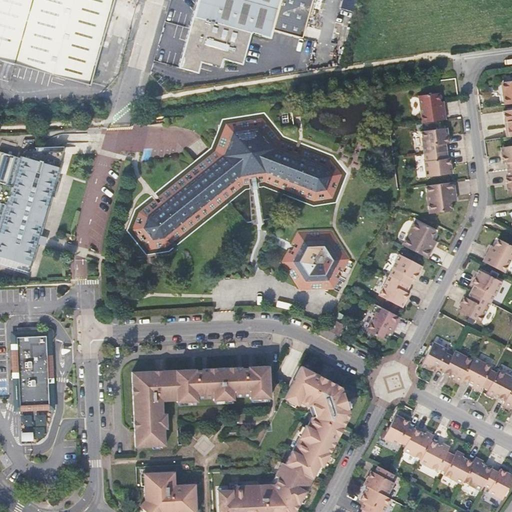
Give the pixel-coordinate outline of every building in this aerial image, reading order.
[(0,0),(0,61),(88,85),(112,0),(0,0)] [(300,38),(311,0),(194,0),(176,68),(195,73),(197,63),(216,68),(219,59),(240,64),(248,33),(268,39),(271,30),(300,38)] [(343,0),(342,7),(350,8),(351,5),(354,5),(355,0),(343,0)] [(502,104),(511,102),(511,80),(501,82),(503,95),(500,95),(502,104)] [(417,96),(420,122),(444,119),(443,112),(440,112),(438,102),(437,94),(417,96)] [(511,108),(500,111),(504,136),(511,135),(511,108)] [(198,165),(137,213),(132,229),(149,250),(167,245),(243,184),(262,180),(313,199),(331,197),(340,174),(327,159),(226,123),(198,165)] [(422,154),(444,150),(443,144),(446,144),(445,134),(442,134),(441,127),(419,130),(422,154)] [(505,169),(511,168),(511,145),(499,147),(501,163),(504,162),(505,169)] [(58,168),(63,150),(40,151),(40,147),(36,147),(36,150),(24,151),(22,157),(1,151),(0,155),(0,253),(31,263),(37,243),(41,244),(43,236),(38,234),(50,196),(55,197),(60,180),(55,179),(56,175),(58,175),(59,168),(58,168)] [(445,157),(444,150),(422,154),(423,160),(421,160),(423,176),(445,173),(445,165),(448,165),(447,156),(445,157)] [(511,168),(505,169),(506,177),(503,178),(505,193),(511,191),(511,168)] [(453,196),(451,182),(423,186),(427,214),(450,211),(448,201),(448,197),(453,196)] [(399,245),(425,258),(431,244),(426,242),(428,238),(432,230),(412,219),(399,245)] [(330,231),(296,232),(282,261),(299,288),(331,288),(347,258),(330,231)] [(484,255),(480,262),(501,272),(511,249),(511,246),(495,239),(491,247),(486,256),(484,255)] [(387,274),(407,284),(410,278),(412,280),(416,272),(413,271),(417,265),(395,253),(388,267),(390,268),(387,274)] [(471,285),(468,291),(488,302),(491,295),(493,296),(500,282),(476,270),(469,284),(471,285)] [(403,291),(407,284),(387,274),(376,295),(396,305),(399,300),(402,301),(406,293),(403,291)] [(488,302),(468,291),(465,297),(461,296),(454,310),(478,322),(488,302)] [(393,324),(397,317),(372,303),(368,310),(373,313),(363,331),(382,340),(386,332),(391,323),(393,324)] [(35,327),(29,327),(14,328),(15,345),(13,346),(17,409),(50,408),(47,342),(45,343),(44,332),(35,333),(35,327)] [(434,368),(441,371),(449,355),(443,352),(444,349),(430,341),(419,364),(433,371),(434,368)] [(449,355),(441,371),(451,377),(449,380),(457,384),(460,378),(470,359),(452,350),(449,355)] [(471,357),(470,359),(460,378),(471,383),(469,386),(476,390),(489,366),(471,357)] [(283,462),(308,476),(314,465),(319,464),(346,413),(338,384),(299,364),(282,396),(294,403),(297,399),(305,404),(310,402),(313,414),(309,415),(305,424),(303,423),(283,462)] [(268,397),(267,381),(267,365),(246,365),(246,367),(240,367),(240,366),(206,368),(206,369),(188,370),(188,369),(162,370),(162,372),(151,372),(151,371),(129,372),(133,447),(162,445),(162,430),(165,430),(165,413),(161,413),(160,399),(174,399),(174,402),(195,401),(195,398),(211,397),(211,400),(232,399),(232,395),(248,395),(248,398),(268,397)] [(503,400),(511,381),(511,378),(496,370),(484,394),(491,397),(493,395),(503,400)] [(511,381),(503,400),(500,405),(508,409),(509,407),(511,408),(511,381)] [(403,444),(411,427),(405,424),(406,421),(393,414),(381,437),(394,444),(396,440),(403,444)] [(403,444),(400,449),(418,458),(428,440),(431,434),(423,430),(421,432),(411,427),(403,444)] [(418,458),(417,460),(435,470),(447,446),(440,443),(438,445),(428,440),(418,458)] [(459,482),(460,480),(470,462),(460,456),(461,454),(453,450),(441,473),(459,482)] [(481,484),(489,469),(478,464),(480,461),(473,457),(470,462),(460,480),(478,489),(481,484)] [(290,511),(308,476),(283,462),(280,460),(273,474),(276,475),(273,482),(228,484),(228,489),(214,489),(214,511),(290,511)] [(369,470),(362,484),(364,485),(384,496),(391,481),(388,480),(392,473),(376,465),(372,471),(369,470)] [(494,472),(489,469),(481,484),(486,487),(484,490),(495,495),(506,474),(496,469),(494,472)] [(194,511),(193,483),(172,484),(171,470),(141,472),(143,500),(138,506),(144,511),(194,511)] [(384,496),(364,485),(357,499),(362,502),(359,508),(366,511),(379,511),(387,497),(384,496)]
